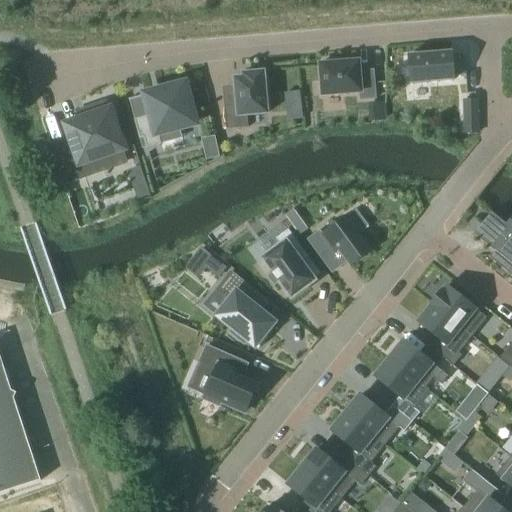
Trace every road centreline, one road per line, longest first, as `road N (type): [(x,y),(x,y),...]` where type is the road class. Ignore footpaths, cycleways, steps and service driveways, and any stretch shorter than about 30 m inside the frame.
road 1 (residential): [(490,28),(155,55),(33,80)]
road 2 (residential): [(203,511),(421,230)]
road 3 (residential): [(81,511),(16,328)]
